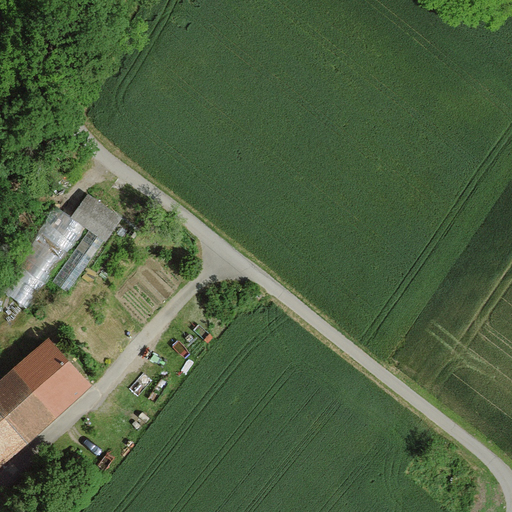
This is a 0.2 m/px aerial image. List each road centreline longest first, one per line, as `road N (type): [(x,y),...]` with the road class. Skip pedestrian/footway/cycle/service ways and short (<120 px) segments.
road 1 (unclassified): [(85,0),(65,45),(61,86),(92,145),(494,462),(511,493)]
road 2 (track): [(0,478),(98,391),(228,253)]
